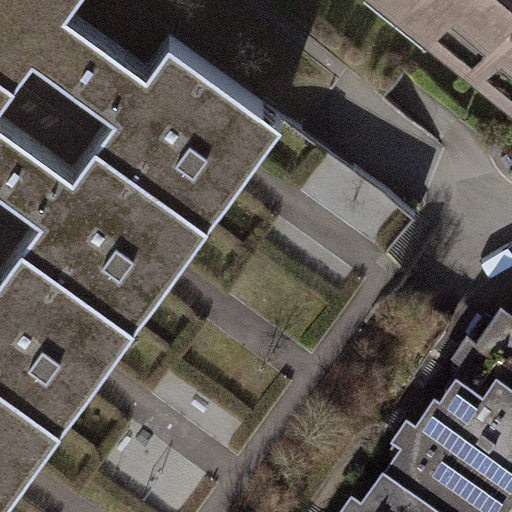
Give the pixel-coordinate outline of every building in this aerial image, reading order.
[(0,0),(0,70),(11,79),(32,50),(113,109),(92,137),(205,218),(281,114),(168,32),(146,62),(65,3),(66,0),(0,0)] [(511,0),(410,0),(511,81),(511,0)] [(131,320),(205,218),(92,137),(72,165),(0,113),(0,93),(11,79),(0,70),(0,184),(37,211),(18,238),(131,320)] [(303,232),(394,294),(445,219),(354,157),(303,232)] [(0,382),(55,423),(131,320),(18,238),(0,262),(0,382)] [(432,420),(379,494),(404,511),(511,511),(511,337),(499,328),(444,405),(449,409),(438,425),(432,420)] [(0,498),(55,423),(0,382),(0,498)] [(404,511),(379,494),(366,511),(404,511)]
